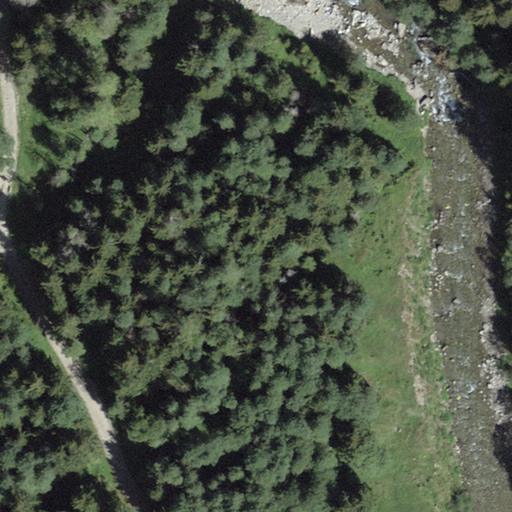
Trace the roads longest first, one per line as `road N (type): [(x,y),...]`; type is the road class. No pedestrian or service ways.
road 1 (track): [(0,234),(4,255),(92,394),(147,511)]
road 2 (track): [(0,0),(13,118),(0,197)]
